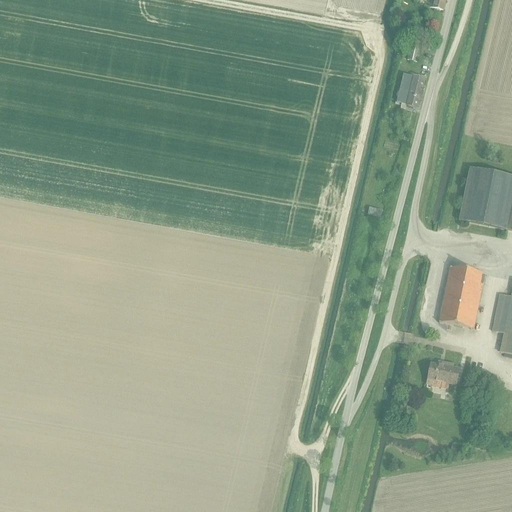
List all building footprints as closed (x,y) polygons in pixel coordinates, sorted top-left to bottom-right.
[(430,0),(429,9),(443,12),(445,0),(430,0)] [(417,65),(420,51),(410,49),(407,63),(417,65)] [(418,110),(425,80),(413,77),(413,79),(404,76),(397,103),(407,106),(406,107),(418,110)] [(511,179),(471,171),(461,222),(511,232),(511,179)] [(380,218),(382,211),(370,209),(368,216),(380,218)] [(474,331),(485,276),(450,269),(439,324),(474,331)] [(511,356),(511,295),(511,299),(500,296),(493,333),(504,335),(500,354),(511,356)] [(431,365),(428,380),(426,386),(448,390),(449,385),(456,386),(460,370),(453,369),(453,366),(443,364),(442,367),(431,365)] [(452,445),(451,456),(460,457),(461,447),(452,445)]
